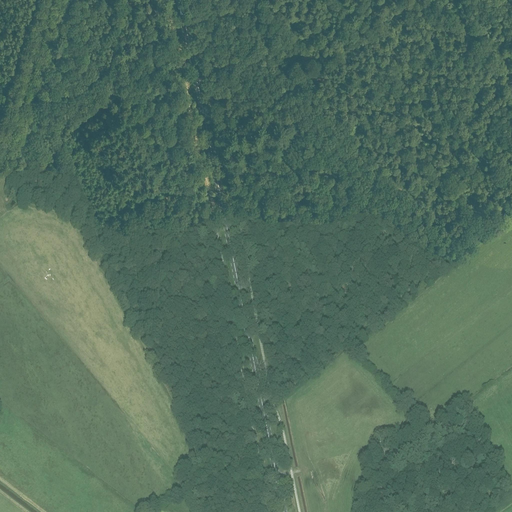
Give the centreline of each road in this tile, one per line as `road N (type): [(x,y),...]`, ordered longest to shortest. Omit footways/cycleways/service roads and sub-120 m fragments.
road 1 (primary): [(285,511),(181,0)]
road 2 (track): [(55,0),(0,175)]
